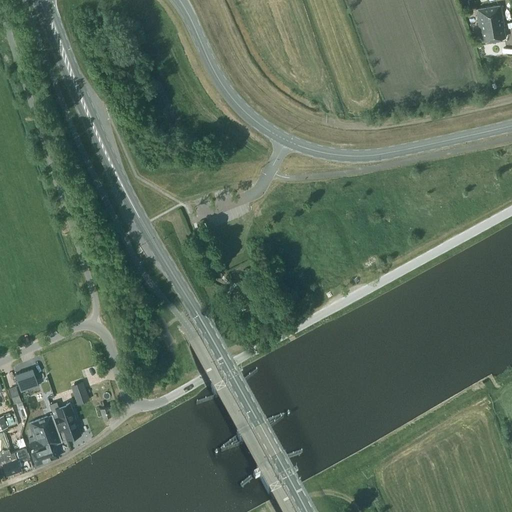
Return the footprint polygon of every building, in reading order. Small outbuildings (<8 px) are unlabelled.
[(476,8),(476,9),(480,30),(481,30),(483,41),(505,37),(503,26),(504,26),(503,18),(502,18),(500,5),(499,5),(499,4),(477,8),(476,8)] [(21,391),(39,385),(33,367),(15,374),(21,391)] [(218,387),(215,389),(219,396),(245,382),(241,375),(218,387)] [(74,383),(81,402),(89,399),(83,380),(74,383)] [(21,401),(16,385),(9,388),(14,403),(21,401)] [(70,403),(70,402),(58,406),(56,401),(50,404),(63,439),(66,438),(67,439),(68,439),(80,434),(81,434),(81,433),(70,403)] [(103,416),(112,414),(109,405),(100,408),(103,416)] [(62,440),(52,414),(28,422),(35,439),(30,441),(34,450),(31,451),(36,464),(59,456),(54,443),(62,440)] [(266,421),(240,435),(245,443),(271,429),(266,421)] [(0,431),(0,462),(0,464),(3,463),(7,474),(21,469),(18,461),(27,458),(23,448),(10,452),(2,431),(0,431)] [(286,457),(260,471),(272,493),(298,479),(286,457)]
